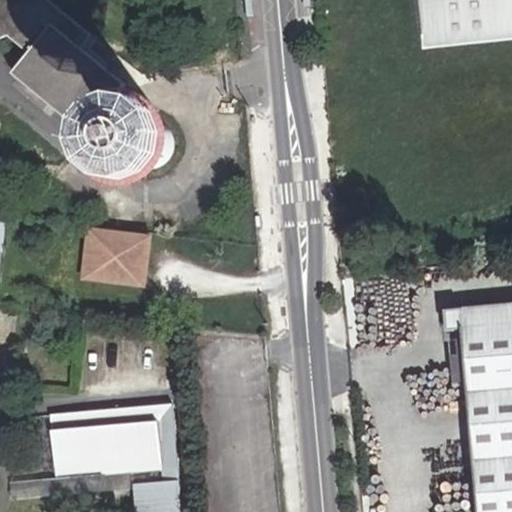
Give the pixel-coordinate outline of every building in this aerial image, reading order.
[(91,37),(47,0),(0,0),(0,33),(3,40),(9,37),(29,54),(13,75),(85,134),(124,86),(82,49),(91,37)] [(511,0),(419,0),(424,49),(511,39),(511,0)] [(136,122),(133,124),(130,127),(127,130),(125,134),(123,137),(122,141),(122,145),(123,150),(124,154),(126,157),(128,161),(131,164),(134,166),(137,168),(141,170),(145,170),(149,171),(153,170),(157,169),(161,167),(164,165),(167,162),(170,159),(172,156),(173,152),(174,148),(174,144),(174,140),(173,136),(171,132),(169,129),(166,126),(163,123),(160,121),(156,120),(152,119),(148,119),(144,119),(140,120),(136,122)] [(90,279),(149,287),(155,240),(97,231),(90,279)] [(449,330),(464,329),(469,383),(480,511),(511,511),(511,303),(447,310),(449,330)] [(449,330),(454,384),(469,383),(464,329),(449,330)] [(175,463),(169,399),(68,409),(74,473),(175,463)] [(175,463),(74,473),(68,409),(52,410),(58,474),(12,478),(14,494),(157,481),(157,477),(176,475),(175,463)] [(176,475),(157,477),(157,481),(159,511),(190,511),(188,474),(176,475)]
